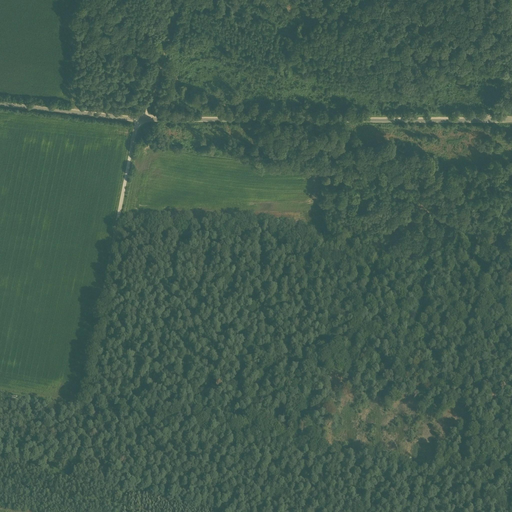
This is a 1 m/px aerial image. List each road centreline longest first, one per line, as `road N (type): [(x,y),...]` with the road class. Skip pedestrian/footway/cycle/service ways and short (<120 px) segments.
road 1 (unclassified): [(511,119),(137,119),(0,103)]
road 2 (track): [(137,119),(80,402),(0,394)]
road 3 (track): [(143,119),(173,0)]
